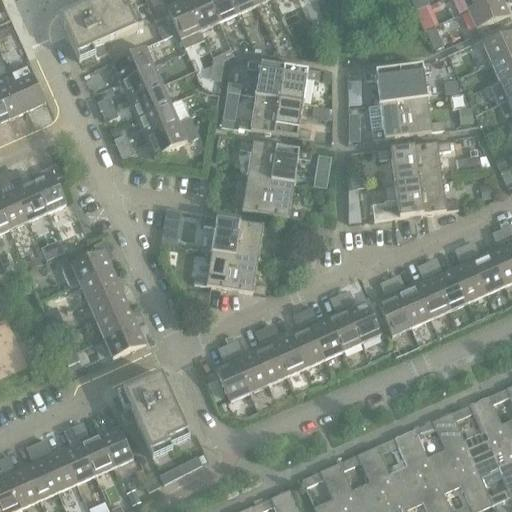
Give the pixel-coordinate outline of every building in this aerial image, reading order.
[(95,58),(105,54),(106,58),(109,57),(105,47),(138,33),(129,13),(126,14),(119,0),(106,0),(59,21),(77,60),(92,53),(95,58)] [(143,0),(155,26),(165,21),(155,0),(143,0)] [(206,0),(190,0),(185,3),(200,35),(218,27),(206,0)] [(206,0),(218,27),(237,19),(228,0),(206,0)] [(251,0),(228,0),(237,19),(256,10),(251,0)] [(251,0),(256,10),(274,2),(272,0),(251,0)] [(412,0),(419,12),(431,6),(428,0),(412,0)] [(461,0),(468,15),(500,0),(461,0)] [(500,0),(468,15),(476,33),(509,19),(500,0)] [(200,35),(185,3),(166,11),(181,44),(200,35)] [(158,32),(163,44),(172,39),(167,28),(158,32)] [(511,34),(483,48),(491,67),(511,58),(511,34)] [(112,66),(121,86),(154,72),(145,51),(112,66)] [(511,58),(491,67),(500,86),(511,80),(511,58)] [(213,82),(222,84),(226,66),(216,64),(213,82)] [(254,100),(279,104),(284,70),(249,64),(248,73),(260,75),(256,100),(254,99),(254,100)] [(400,71),(405,105),(429,102),(429,101),(427,102),(423,76),(431,75),(431,67),(422,68),(400,71)] [(9,76),(27,115),(44,107),(44,108),(46,107),(28,68),(9,76)] [(284,70),(279,104),(304,108),(304,107),(303,107),(306,83),(319,85),(320,76),(284,70)] [(379,108),(379,109),(405,105),(400,71),(363,76),(365,85),(377,83),(380,108),(379,108)] [(154,72),(121,86),(129,104),(162,90),(154,72)] [(9,76),(0,80),(0,102),(9,123),(27,115),(9,76)] [(511,80),(500,86),(508,105),(511,103),(511,80)] [(171,109),(162,90),(129,104),(138,123),(171,109)] [(279,104),(254,100),(254,101),(256,101),(252,125),(240,123),(238,132),(273,138),(279,104)] [(0,102),(0,126),(9,123),(0,102)] [(429,102),(405,105),(410,139),(444,135),(443,126),(430,127),(427,103),(429,103),(429,102)] [(98,108),(102,117),(114,111),(110,103),(98,108)] [(304,108),(279,104),(273,138),(309,143),(311,134),(299,132),(302,108),(304,108)] [(405,105),(379,109),(380,109),(384,133),(371,135),(372,144),(410,139),(405,105)] [(138,123),(146,141),(179,127),(171,109),(138,123)] [(114,111),(102,117),(105,124),(117,119),(114,111)] [(349,143),(361,144),(364,116),(352,115),(349,143)] [(179,127),(146,141),(154,160),(187,146),(179,127)] [(115,145),(118,153),(130,148),(127,141),(115,145)] [(246,180),(270,184),(275,150),(240,145),(239,154),(251,156),(248,180),(246,180)] [(415,151),(419,185),(443,181),(441,181),(438,157),(451,155),(449,146),(415,151)] [(130,148),(118,153),(122,161),(134,156),(130,148)] [(275,150),(270,184),(296,188),(296,187),(294,187),(298,163),(309,165),(311,156),(275,150)] [(393,187),(393,188),(419,185),(415,151),(378,155),(379,164),(392,163),(395,187),(393,187)] [(316,168),(327,169),(329,157),(318,155),(316,168)] [(33,184),(47,217),(67,209),(55,183),(62,179),(57,168),(48,172),(51,176),(33,184)] [(7,177),(12,188),(20,185),(14,173),(7,177)] [(12,188),(7,177),(0,179),(0,182),(4,192),(12,188)] [(242,214),(266,218),(270,184),(246,180),(246,181),(247,181),(242,214)] [(419,185),(424,219),(458,214),(457,205),(445,207),(442,182),(443,182),(443,181),(419,185)] [(14,193),(28,226),(47,217),(33,184),(14,193)] [(270,184),(266,218),(301,224),(302,215),(290,213),(294,188),(296,189),(296,188),(270,184)] [(419,185),(393,188),(393,189),(395,188),(397,204),(385,205),(385,207),(372,209),(374,225),(424,219),(419,185)] [(0,198),(0,210),(10,234),(28,226),(14,193),(0,198)] [(0,238),(10,234),(0,210),(0,238)] [(170,214),(168,242),(181,243),(182,215),(170,214)] [(210,255),(210,256),(235,260),(241,226),(205,220),(203,229),(216,231),(212,256),(210,255)] [(241,226),(235,260),(260,264),(260,263),(258,263),(262,239),(274,241),(276,232),(241,226)] [(502,233),(507,244),(511,242),(511,235),(509,229),(502,233)] [(507,244),(502,233),(494,236),(499,248),(507,244)] [(312,237),(310,248),(323,250),(324,239),(312,237)] [(80,288),(113,274),(105,255),(109,253),(105,244),(94,249),(97,256),(62,272),(71,292),(80,288)] [(465,249),(470,261),(477,258),(472,246),(465,249)] [(470,261),(465,249),(457,253),(462,265),(470,261)] [(491,257),(505,290),(511,286),(511,256),(509,249),(491,257)] [(235,260),(210,256),(210,257),(212,257),(208,281),(195,279),(194,288),(229,294),(235,260)] [(472,265),(487,298),(505,290),(491,257),(472,265)] [(260,264),(235,260),(229,294),(265,299),(267,290),(254,289),(258,264),(260,265),(260,264)] [(428,266),(433,277),(440,274),(435,263),(428,266)] [(454,273),(468,306),(487,298),(472,265),(454,273)] [(433,277),(428,266),(419,269),(424,281),(433,277)] [(435,282),(450,315),(468,306),(454,273),(435,282)] [(113,274),(80,288),(88,306),(121,292),(113,274)] [(389,283),(395,294),(402,291),(397,279),(389,283)] [(435,282),(415,290),(430,323),(450,315),(435,282)] [(395,294),(389,283),(382,286),(387,298),(395,294)] [(415,290),(397,299),(412,332),(430,323),(415,290)] [(129,310),(121,292),(88,306),(97,325),(129,310)] [(340,298),(345,310),(353,307),(347,295),(340,298)] [(345,310),(340,298),(332,302),(337,314),(345,310)] [(412,332),(397,299),(378,307),(392,340),(412,332)] [(347,314),(362,347),(381,339),(366,306),(347,314)] [(138,329),(129,310),(97,325),(105,343),(138,329)] [(44,316),(48,324),(59,319),(56,311),(44,316)] [(302,315),(307,327),(315,323),(310,312),(302,315)] [(328,323),(342,356),(362,347),(347,314),(328,323)] [(307,327),(302,315),(295,318),(300,330),(307,327)] [(59,319),(48,324),(51,332),(63,326),(59,319)] [(309,331),(324,364),(342,356),(328,323),(309,331)] [(265,332),(270,343),(278,340),(273,328),(265,332)] [(138,329),(105,343),(113,362),(146,348),(138,329)] [(291,339),(306,372),(324,364),(309,331),(291,339)] [(270,343),(265,332),(257,335),(262,347),(270,343)] [(306,372),(291,339),(272,348),(287,381),(306,372)] [(228,348),(233,360),(241,357),(235,345),(228,348)] [(61,353),(64,361),(76,356),(72,348),(61,353)] [(233,360),(228,348),(220,352),(225,363),(233,360)] [(272,348),(254,356),(269,389),(287,381),(272,348)] [(76,356),(64,361),(68,369),(80,364),(76,356)] [(235,364),(250,397),(269,389),(254,356),(235,364)] [(250,397),(235,364),(216,373),(230,406),(250,397)] [(125,425),(126,428),(135,424),(150,456),(170,447),(169,444),(187,436),(162,378),(123,395),(130,411),(124,413),(129,423),(125,425)] [(501,428),(509,447),(511,445),(511,389),(507,392),(511,403),(511,422),(502,428),(501,428)] [(489,400),(493,408),(504,403),(501,395),(489,400)] [(463,445),(472,464),(509,447),(501,428),(502,428),(493,408),(489,400),(469,409),(482,436),(464,444),(463,445)] [(452,416),(456,425),(467,420),(463,412),(452,416)] [(445,453),(427,461),(426,461),(434,480),(472,464),(463,445),(464,444),(456,425),(452,416),(432,425),(445,453)] [(75,430),(80,442),(86,439),(81,427),(75,430)] [(415,433),(418,441),(430,436),(426,428),(415,433)] [(80,442),(75,430),(66,434),(71,446),(80,442)] [(100,438),(115,471),(133,463),(119,430),(100,438)] [(389,478),(397,497),(434,480),(426,461),(427,461),(418,441),(415,433),(395,442),(407,470),(390,478),(389,478)] [(82,446),(97,479),(115,471),(100,438),(82,446)] [(37,447),(43,459),(49,456),(44,444),(37,447)] [(377,450),(381,458),(392,453),(389,445),(377,450)] [(64,455),(78,487),(97,479),(82,446),(64,455)] [(43,459),(37,447),(29,451),(34,462),(43,459)] [(479,482),(481,481),(498,473),(510,501),(511,500),(511,454),(509,447),(472,464),(479,482)] [(390,478),(381,458),(377,450),(357,459),(370,486),(352,494),(351,495),(358,511),(363,511),(397,497),(389,478),(390,478)] [(45,463),(59,496),(78,487),(64,455),(45,463)] [(159,479),(164,489),(202,469),(197,460),(159,479)] [(0,463),(0,464),(5,475),(12,472),(7,461),(0,463)] [(340,466),(344,475),(355,470),(351,462),(340,466)] [(45,463),(26,471),(40,504),(59,496),(45,463)] [(442,498),(443,498),(461,490),(470,511),(485,511),(493,509),(489,500),(481,481),(479,482),(472,464),(434,480),(442,498)] [(352,494),(344,475),(340,466),(320,475),(332,503),(314,511),(358,511),(351,495),(352,494)] [(26,471),(7,480),(21,511),(22,511),(40,504),(26,471)] [(303,483),(306,492),(318,486),(314,478),(303,483)] [(0,482),(0,511),(21,511),(7,480),(0,482)] [(434,480),(397,497),(403,511),(410,511),(423,507),(425,511),(449,511),(443,498),(442,498),(434,480)] [(144,487),(149,496),(160,491),(155,481),(144,487)] [(298,511),(290,493),(270,502),(274,511),(298,511)] [(489,500),(493,509),(504,504),(501,495),(489,500)] [(403,511),(397,497),(363,511),(403,511)]
